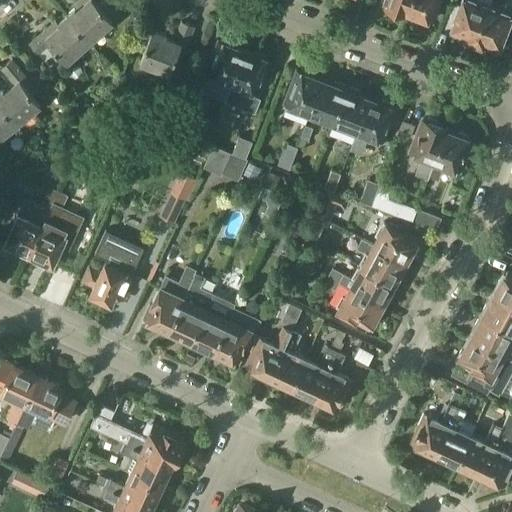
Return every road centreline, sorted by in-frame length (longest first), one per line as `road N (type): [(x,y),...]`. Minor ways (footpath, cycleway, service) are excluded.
road 1 (residential): [(351,468),(479,224),(511,136)]
road 2 (residential): [(511,104),(253,0)]
road 3 (residential): [(243,413),(0,305)]
road 4 (residential): [(336,511),(224,459)]
road 5 (residential): [(351,468),(243,413)]
